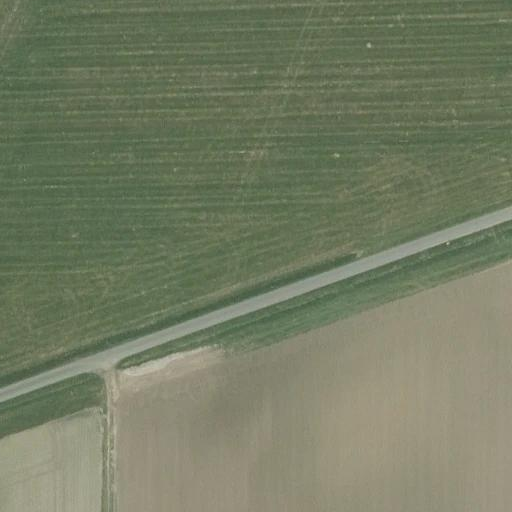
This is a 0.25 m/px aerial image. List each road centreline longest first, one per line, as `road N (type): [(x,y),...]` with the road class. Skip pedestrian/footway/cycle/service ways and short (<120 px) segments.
road 1 (residential): [(511,214),(0,396)]
road 2 (track): [(103,360),(109,511)]
